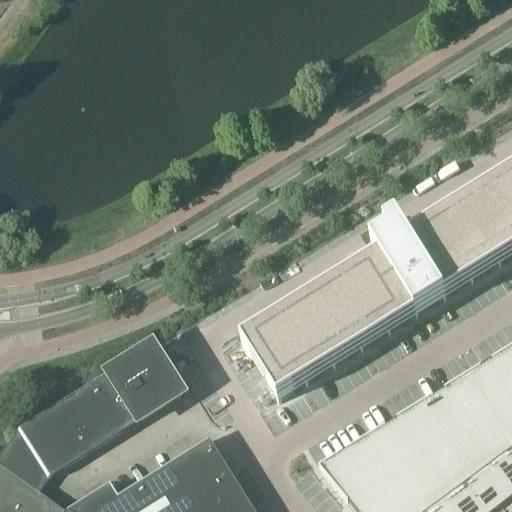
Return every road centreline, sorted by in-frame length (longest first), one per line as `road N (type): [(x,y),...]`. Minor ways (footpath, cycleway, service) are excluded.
road 1 (tertiary): [(511,35),(138,265),(73,291),(0,303)]
road 2 (tertiary): [(0,328),(39,326),(145,288),(511,63)]
road 3 (unclassified): [(290,511),(240,426),(258,412),(207,326),(511,144)]
road 4 (unknown): [(240,426),(225,444),(200,427),(171,429),(47,502)]
